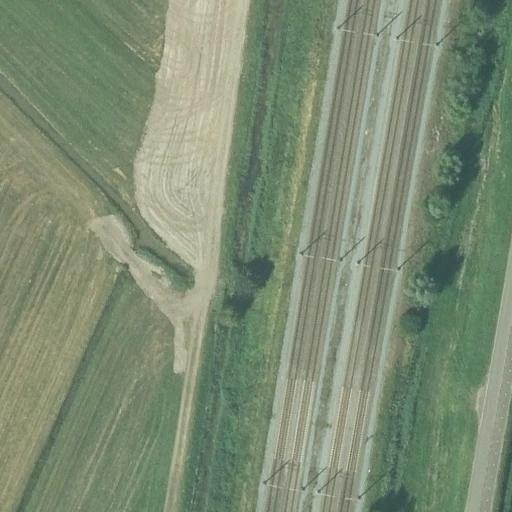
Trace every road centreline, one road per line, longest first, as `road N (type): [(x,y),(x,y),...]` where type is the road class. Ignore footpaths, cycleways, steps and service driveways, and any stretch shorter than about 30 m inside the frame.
road 1 (track): [(243,0),(168,511)]
road 2 (track): [(0,134),(197,328)]
road 3 (tertiary): [(471,511),(511,278)]
